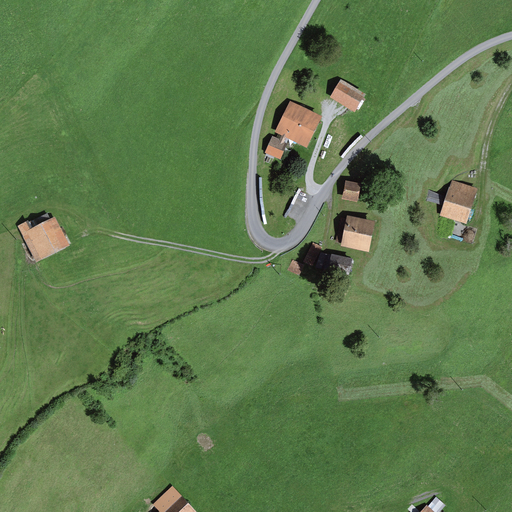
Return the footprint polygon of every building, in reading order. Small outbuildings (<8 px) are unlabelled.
[(341,81),(332,96),(355,109),(364,95),(341,81)] [(322,116),(292,102),(269,149),(282,155),(291,137),(308,145),(320,121),(322,116)] [(345,197),(359,200),(363,184),(361,183),(349,181),(345,197)] [(451,193),(444,212),(468,220),(475,202),(451,193)] [(68,244),(55,217),(29,230),(42,256),(68,244)] [(348,219),(343,242),(370,248),(375,225),(348,219)] [(181,490),(157,511),(195,511),(199,509),(181,490)] [(446,503),(436,494),(429,502),(439,511),(446,503)] [(438,511),(427,502),(418,511),(438,511)]
